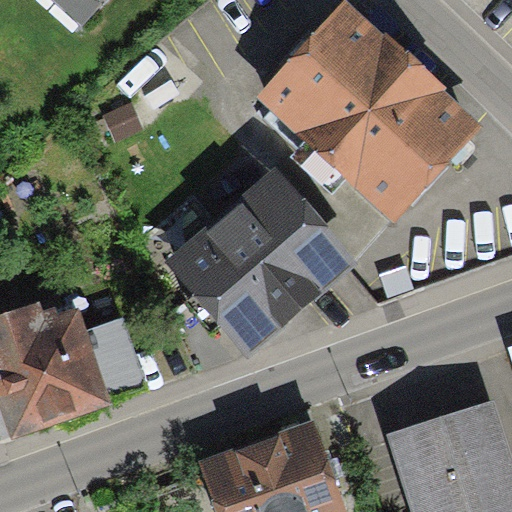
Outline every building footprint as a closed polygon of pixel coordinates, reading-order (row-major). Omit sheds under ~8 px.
[(78,0),(97,16),(110,0),(78,0)] [(255,101),(394,225),(482,126),(343,3),(255,101)] [(170,264),(251,356),(356,265),(274,173),(170,264)] [(0,318),(0,396),(13,435),(114,403),(109,389),(144,378),(123,316),(87,327),(80,306),(41,318),(37,306),(0,318)] [(511,511),(511,473),(489,402),(386,434),(411,511),(511,511)] [(347,511),(315,422),(197,465),(213,511),(347,511)]
